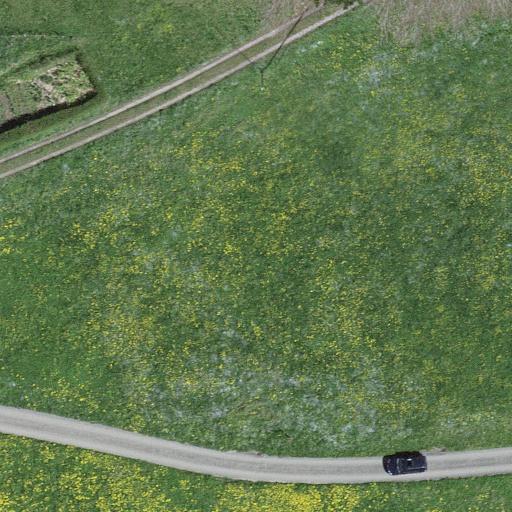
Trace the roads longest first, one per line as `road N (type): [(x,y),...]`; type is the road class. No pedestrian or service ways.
road 1 (track): [(511,460),(411,470),(266,469),(0,419)]
road 2 (track): [(0,168),(345,0)]
